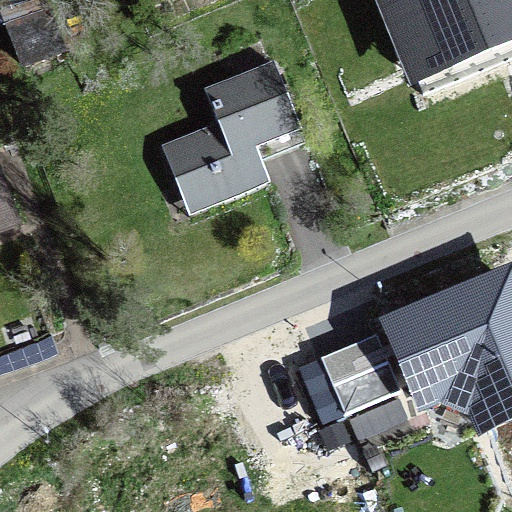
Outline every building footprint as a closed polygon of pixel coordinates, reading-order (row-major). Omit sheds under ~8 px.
[(511,53),(511,0),(371,0),(409,94),(511,53)] [(61,61),(45,8),(5,20),(21,73),(61,61)] [(204,91),(217,126),(162,147),(190,219),(271,187),(258,152),(301,136),(273,64),(204,91)] [(0,168),(0,238),(23,229),(0,168)] [(511,431),(511,269),(378,324),(418,422),(439,413),(443,414),(438,428),(455,433),(461,421),(467,423),(479,445),(511,431)] [(52,335),(0,354),(0,376),(60,355),(52,335)] [(321,361),(345,418),(370,408),(376,421),(400,411),(394,398),(401,395),(378,338),(321,361)] [(358,426),(371,420),(368,412),(354,418),(358,426)] [(392,447),(400,464),(406,461),(398,443),(392,447)]
